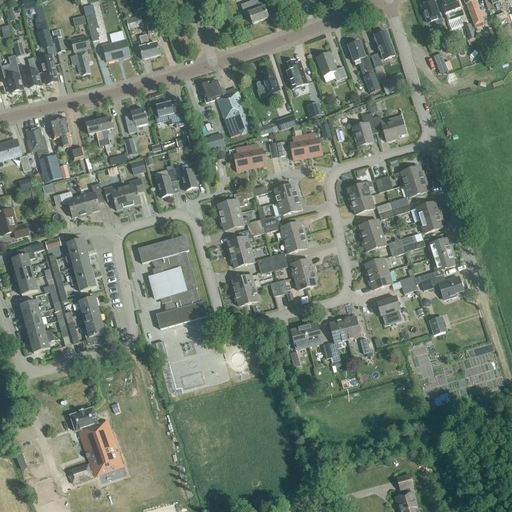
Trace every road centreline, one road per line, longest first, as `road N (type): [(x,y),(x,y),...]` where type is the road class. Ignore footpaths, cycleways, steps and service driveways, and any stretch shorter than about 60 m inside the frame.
road 1 (unclassified): [(20,376),(127,341),(134,332),(112,239),(118,229),(189,218)]
road 2 (unclassified): [(511,396),(429,137)]
road 3 (tertiary): [(212,64),(0,120)]
road 4 (unclassified): [(265,320),(348,293),(329,177)]
road 5 (unclassified): [(324,511),(265,320)]
road 6 (tertiary): [(388,2),(212,64)]
road 7 (unclassified): [(189,218),(211,193),(303,170),(329,177)]
road 8 (unclassified): [(189,218),(219,320),(265,320)]
road 9 (unclassified): [(429,137),(388,2)]
